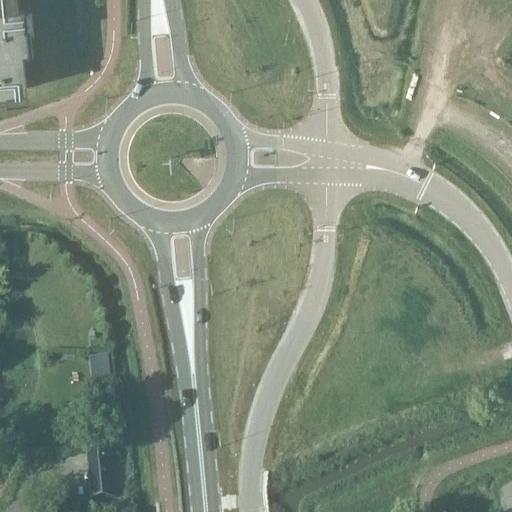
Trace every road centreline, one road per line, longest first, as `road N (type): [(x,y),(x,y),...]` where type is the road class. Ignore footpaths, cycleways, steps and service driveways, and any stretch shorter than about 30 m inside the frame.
road 1 (unclassified): [(249,511),(258,418),(319,280),(324,175)]
road 2 (tertiary): [(511,287),(492,245),(466,217),(429,186),(378,165)]
road 3 (primary): [(204,511),(190,355)]
road 4 (unclassified): [(324,146),(322,51),(305,0)]
road 5 (primary): [(162,224),(190,355)]
road 6 (primary): [(190,355),(188,222)]
